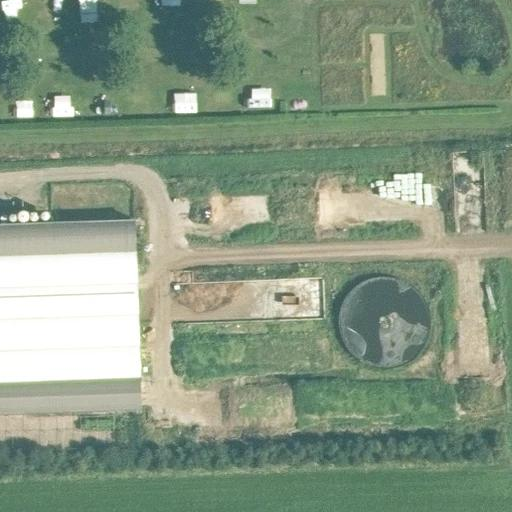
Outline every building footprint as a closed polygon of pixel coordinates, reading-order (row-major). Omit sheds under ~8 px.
[(22,0),(0,0),(3,17),(24,14),(22,0)] [(60,118),(76,118),(75,88),(59,89),(60,118)] [(114,96),(93,95),(92,114),(113,115),(114,96)] [(37,98),(15,99),(16,119),(38,118),(37,98)] [(135,219),(0,224),(0,415),(138,411),(141,411),(139,333),(136,250),(135,219)]
